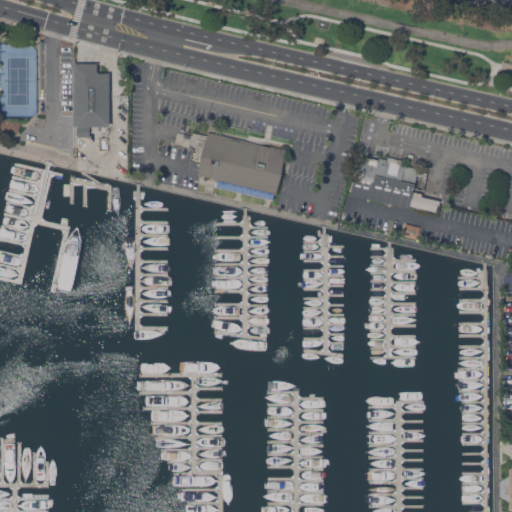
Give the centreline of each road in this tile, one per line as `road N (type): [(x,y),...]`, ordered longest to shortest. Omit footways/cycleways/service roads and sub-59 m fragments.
road 1 (tertiary): [(85,29),(511,130)]
road 2 (tertiary): [(511,105),(215,37)]
